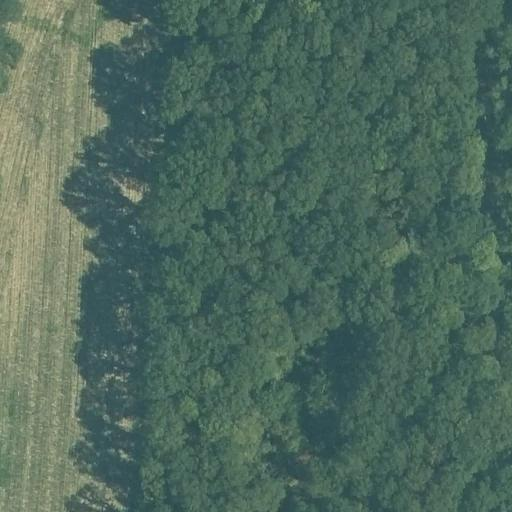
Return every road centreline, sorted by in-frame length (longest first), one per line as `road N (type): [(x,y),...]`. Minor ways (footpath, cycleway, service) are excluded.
road 1 (track): [(181,0),(157,511)]
road 2 (track): [(511,507),(491,245),(488,0)]
